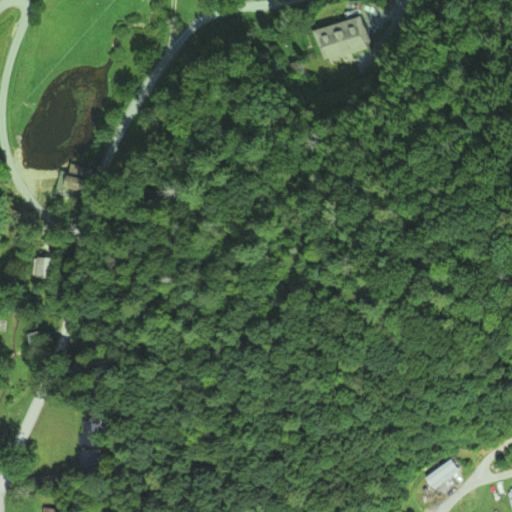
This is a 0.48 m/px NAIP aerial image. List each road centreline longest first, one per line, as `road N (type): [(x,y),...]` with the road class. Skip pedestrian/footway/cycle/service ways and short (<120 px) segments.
road 1 (residential): [(0,484),(57,353),(81,235),(113,141),(193,27),(225,9),(285,0)]
road 2 (residential): [(81,235),(29,201),(2,143),(5,73),(27,8),(20,0)]
